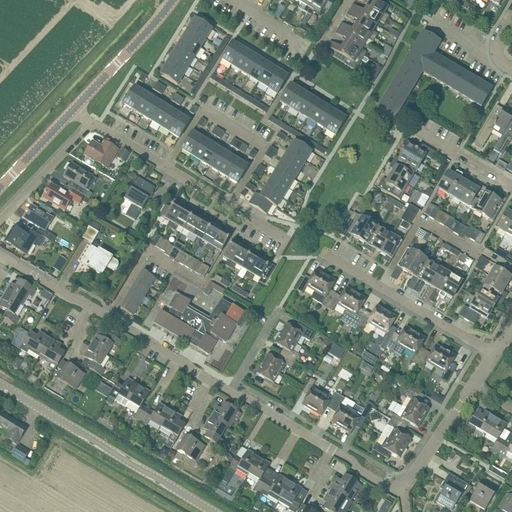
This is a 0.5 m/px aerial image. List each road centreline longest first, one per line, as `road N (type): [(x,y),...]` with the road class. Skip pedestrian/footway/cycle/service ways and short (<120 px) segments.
road 1 (tertiary): [(211,511),(0,386)]
road 2 (residential): [(285,240),(92,122)]
road 3 (residential): [(494,355),(323,253)]
road 4 (unclassified): [(71,110),(171,0)]
road 5 (residential): [(106,318),(146,252),(204,286)]
road 6 (residential): [(0,219),(92,122)]
road 7 (residential): [(212,383),(106,318)]
road 8 (residential): [(400,487),(470,385)]
